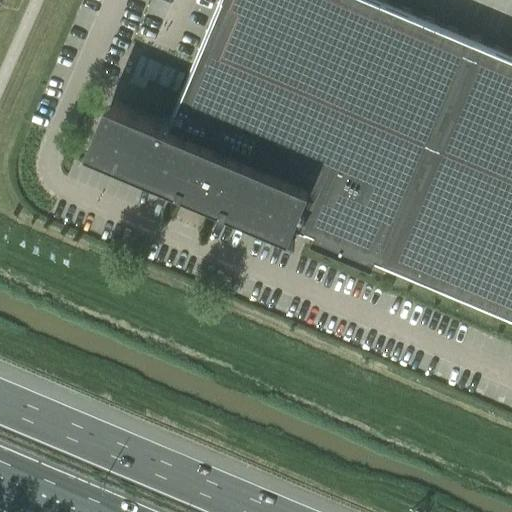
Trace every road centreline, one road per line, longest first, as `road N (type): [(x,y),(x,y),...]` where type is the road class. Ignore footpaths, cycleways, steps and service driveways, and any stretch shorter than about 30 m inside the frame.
road 1 (motorway): [(271,511),(0,395)]
road 2 (motorway): [(0,462),(116,511)]
